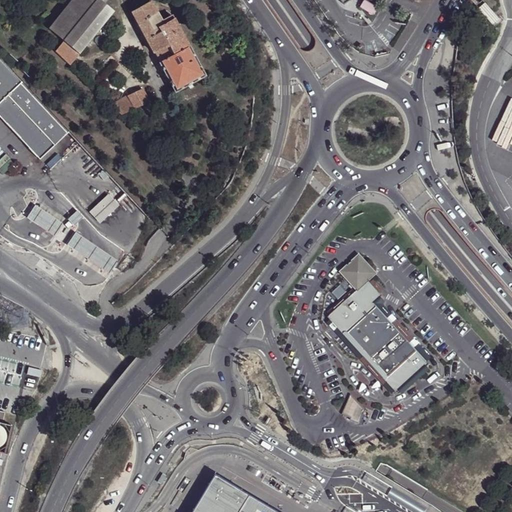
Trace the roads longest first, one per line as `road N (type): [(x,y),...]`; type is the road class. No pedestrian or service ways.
road 1 (secondary): [(300,177),(270,226),(124,390),(54,511)]
road 2 (secondary): [(219,379),(225,346),(255,299),(346,184)]
road 3 (unclassified): [(264,16),(287,75),(282,133),(258,191),(231,228)]
road 4 (primary): [(311,49),(429,211)]
road 5 (primary): [(383,187),(511,333)]
road 6 (motorway): [(138,493),(143,440),(130,410),(93,390),(50,400)]
road 7 (unclassified): [(231,228),(116,328)]
road 8 (primary): [(511,275),(436,187),(421,155)]
road 9 (unclassified): [(116,328),(83,318),(0,258)]
road 10 (primary): [(429,211),(511,315)]
road 11 (primary): [(511,301),(429,211)]
road 12 (motorway): [(50,400),(29,431),(5,511)]
